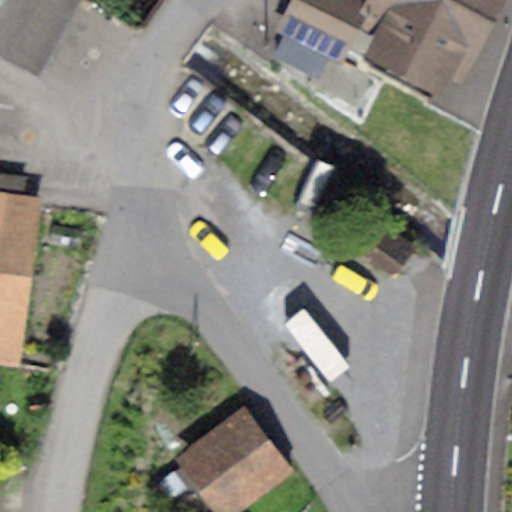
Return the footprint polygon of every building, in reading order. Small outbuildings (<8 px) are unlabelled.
[(0,0),(0,42),(35,62),(68,0),(0,0)] [(305,0),(292,26),(345,53),(346,50),(431,94),(449,59),(455,63),(487,0),(305,0)] [(24,204),(0,201),(0,346),(5,348),(24,204)] [(368,214),(352,235),(398,268),(413,247),(368,214)] [(229,504),(276,468),(242,422),(194,457),(229,504)]
